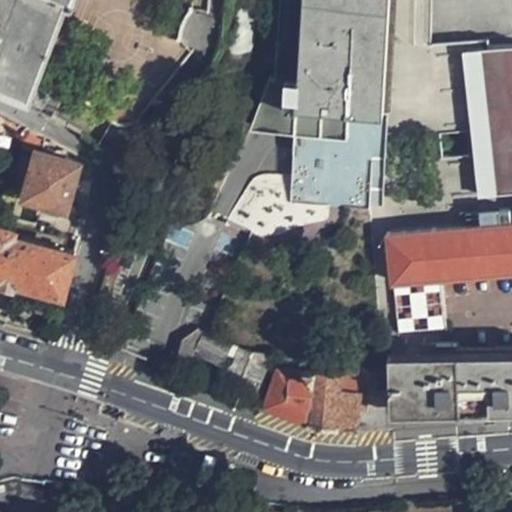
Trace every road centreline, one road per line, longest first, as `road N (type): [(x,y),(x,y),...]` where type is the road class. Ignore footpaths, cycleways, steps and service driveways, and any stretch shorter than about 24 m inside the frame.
road 1 (tertiary): [(511,450),(369,464),(306,460),(52,371)]
road 2 (residential): [(0,106),(90,148),(99,173),(52,371)]
